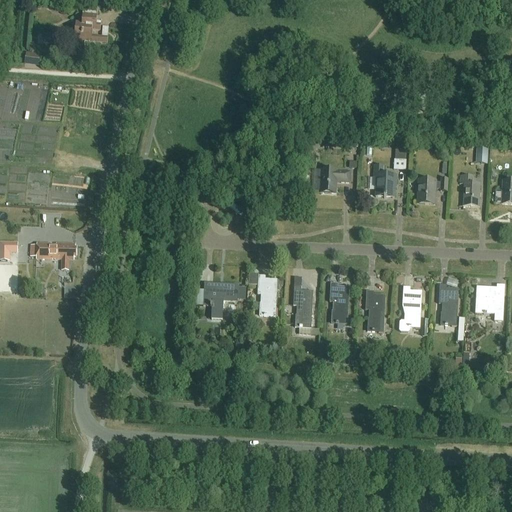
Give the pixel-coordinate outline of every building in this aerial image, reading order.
[(60,1),(50,1),(50,9),(59,9),(60,1)] [(76,23),(75,42),(85,43),(84,48),(86,49),(99,50),(101,49),(101,44),(108,45),(108,38),(92,37),(92,32),(100,33),(101,23),(97,23),(98,12),(96,10),(85,9),(83,11),(82,23),(76,23)] [(26,54),(25,65),(39,67),(40,56),(26,54)] [(406,161),(406,151),(405,151),(406,145),(396,144),(395,160),(406,161)] [(488,150),(481,150),(477,150),(477,165),(488,165),(488,150)] [(396,185),(397,176),(383,176),(383,167),(375,166),(374,178),(377,178),(376,198),(395,199),(395,185),(396,185)] [(350,184),(351,173),(337,172),(337,171),(322,170),(321,194),(336,195),(337,183),(350,184)] [(479,209),(480,186),(472,185),(473,177),(460,177),(460,185),(464,185),(463,208),(479,209)] [(448,192),(448,180),(442,180),(442,182),(441,182),(440,183),(437,183),(437,182),(419,181),(417,205),(435,206),(436,190),(440,191),(440,192),(448,192)] [(511,205),(511,182),(503,182),(502,205),(511,205)] [(0,243),(0,262),(10,262),(10,255),(18,255),(18,244),(0,243)] [(74,257),(77,257),(77,248),(75,248),(75,245),(56,244),(56,246),(51,246),(51,244),(36,244),(36,259),(62,260),(62,270),(68,271),(69,260),(74,260),(74,257)] [(276,318),(278,281),(266,280),(266,277),(258,277),(258,296),(263,296),(263,305),(260,305),(260,317),(271,317),(271,318),(276,318)] [(238,303),(239,286),(205,284),(203,307),(211,307),(211,309),(213,310),(212,320),(223,321),(224,302),(238,303)] [(348,326),(349,289),(338,288),(338,285),(331,285),(330,304),(336,304),(335,312),(332,312),(332,325),(342,325),(342,326),(348,326)] [(440,286),(439,305),(443,305),(442,314),(441,314),(441,327),(457,328),(459,290),(447,290),(447,287),(440,286)] [(19,290),(18,292),(21,297),(24,298),(28,295),(28,293),(25,288),(23,287),(19,290)] [(503,323),(505,300),(496,299),(497,289),(477,288),(475,314),(495,315),(495,323),(503,323)] [(312,330),(314,293),(302,292),(302,289),(294,289),(294,308),(299,308),(299,317),(296,317),(295,328),(307,329),(312,330)] [(421,330),(422,293),(411,292),(411,289),(404,289),(403,307),(405,308),(405,322),(402,322),(400,323),(399,332),(401,333),(408,334),(410,332),(410,329),(421,330)] [(367,293),(366,311),(370,311),(370,320),(368,320),(367,333),(384,334),(386,296),(374,296),(374,293),(367,293)] [(236,343),(235,355),(244,356),(245,343),(236,343)] [(321,343),(320,361),(336,362),(337,354),(329,354),(329,343),(321,343)]
